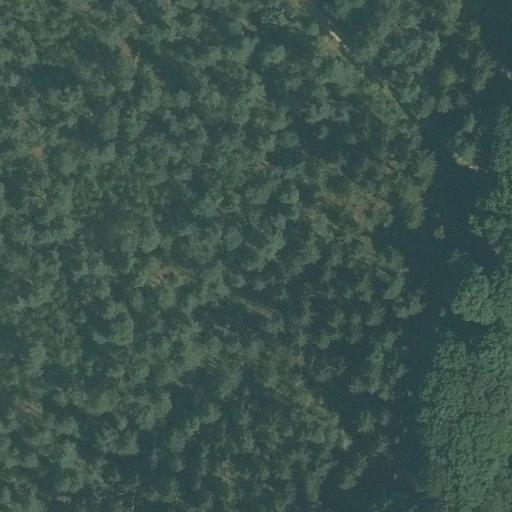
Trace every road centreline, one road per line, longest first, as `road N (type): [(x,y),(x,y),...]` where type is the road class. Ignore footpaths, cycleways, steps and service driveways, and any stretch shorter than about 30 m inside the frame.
road 1 (unclassified): [(430,511),(511,217)]
road 2 (track): [(511,186),(449,149),(303,0)]
